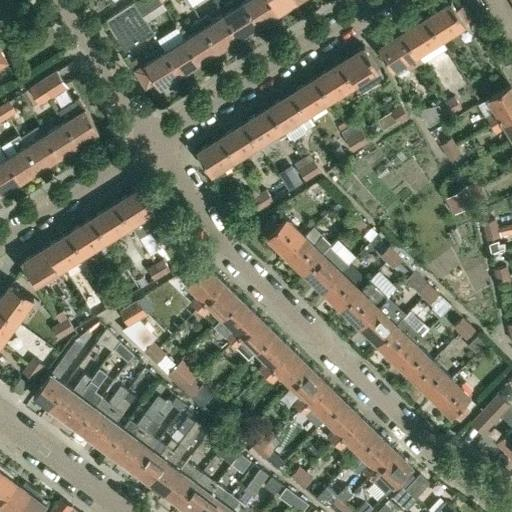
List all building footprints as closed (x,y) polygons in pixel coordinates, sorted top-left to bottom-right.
[(134,0),(103,20),(122,51),(151,32),(140,15),(144,13),(135,0),(134,0)] [(162,1),(161,0),(135,0),(144,13),(162,1)] [(244,0),(225,12),(239,36),(259,23),(244,0)] [(272,0),(244,0),(259,23),(279,11),(272,0)] [(272,0),(279,11),(295,0),(272,0)] [(463,3),(460,5),(456,7),(452,1),(427,16),(441,37),(465,22),(464,21),(472,16),(463,3)] [(225,12),(213,20),(208,12),(201,17),(220,47),(239,36),(225,12)] [(427,16),(403,31),(417,52),(441,37),(427,16)] [(197,30),(186,37),(200,60),(220,47),(201,17),(194,22),(197,30)] [(379,46),(392,68),(417,52),(403,31),(379,46)] [(186,37),(166,49),(180,72),(200,60),(186,37)] [(379,67),(365,45),(341,60),(355,82),(379,67)] [(180,72),(166,49),(135,69),(146,86),(156,80),(160,85),(180,72)] [(341,60),(317,75),(331,97),(355,82),(341,60)] [(57,68),(41,79),(52,97),(68,86),(65,81),(57,68)] [(317,75),(293,90),(307,112),(331,97),(317,75)] [(51,98),(52,97),(41,79),(40,80),(32,85),(42,102),(50,96),(51,98)] [(491,123),(511,109),(511,84),(510,82),(489,95),(497,108),(486,115),(491,123)] [(293,90),(269,104),(287,132),(290,138),(294,138),(305,131),(306,128),(314,123),(307,112),(293,90)] [(214,91),(195,98),(199,109),(218,102),(214,91)] [(454,111),(461,107),(462,107),(454,94),(446,98),(454,111)] [(79,96),(59,109),(81,143),(100,130),(79,96)] [(429,126),(454,111),(446,98),(439,103),(440,105),(421,113),(429,126)] [(9,99),(1,103),(9,116),(8,117),(15,128),(29,119),(21,108),(17,111),(9,99)] [(0,121),(8,117),(9,116),(1,103),(0,103),(0,121)] [(409,115),(401,103),(391,108),(388,103),(375,112),(385,128),(397,120),(398,122),(409,115)] [(269,104),(246,119),(260,141),(259,142),(266,153),(277,146),(275,142),(281,139),(279,137),(287,132),(269,104)] [(65,119),(46,131),(60,155),(81,143),(59,109),(58,109),(65,119)] [(511,109),(491,123),(496,131),(506,125),(511,134),(511,109)] [(246,119),(222,134),(236,156),(259,142),(260,141),(246,119)] [(357,121),(349,126),(361,145),(369,140),(357,121)] [(349,126),(341,131),(353,150),(361,145),(349,126)] [(46,131),(26,144),(41,167),(60,155),(46,131)] [(10,139),(17,149),(6,156),(21,179),(41,167),(26,144),(25,144),(19,134),(10,139)] [(198,149),(212,171),(236,156),(222,134),(198,149)] [(445,150),(457,143),(452,136),(440,143),(445,150)] [(457,143),(445,150),(450,158),(461,151),(457,143)] [(321,170),(320,169),(310,152),(302,157),(313,175),(321,170)] [(0,190),(1,192),(21,179),(6,156),(0,159),(0,190)] [(305,180),(313,175),(302,157),(294,162),(305,180)] [(285,177),(291,187),(300,182),(294,171),(285,177)] [(470,203),(475,200),(476,200),(471,192),(488,181),(487,179),(481,182),(477,177),(445,197),(455,213),(470,203)] [(490,184),(488,181),(471,192),(476,200),(475,200),(476,203),(488,196),(484,188),(490,184)] [(272,188),(277,195),(286,190),(281,182),(272,188)] [(169,228),(142,185),(117,200),(131,222),(131,223),(139,236),(150,229),(155,237),(169,228)] [(267,188),(258,193),(266,204),(274,200),(267,188)] [(250,198),(257,209),(266,204),(258,193),(250,198)] [(107,237),(131,223),(131,222),(117,200),(93,215),(107,237)] [(359,214),(353,208),(343,219),(349,224),(359,214)] [(366,221),(359,214),(349,224),(356,231),(366,221)] [(507,214),(483,220),(482,220),(485,230),(509,224),(507,214)] [(93,215),(69,230),(83,252),(107,237),(93,215)] [(268,233),(287,252),(305,233),(286,215),(279,222),(273,217),(263,228),(268,233)] [(487,238),(500,235),(511,231),(511,223),(509,224),(485,230),(487,238)] [(287,252),(305,269),(331,243),(313,225),(305,234),(305,233),(287,252)] [(69,230),(45,245),(59,267),(83,252),(69,230)] [(402,244),(398,240),(392,246),(390,244),(380,254),(386,260),(402,244)] [(489,242),(491,253),(506,249),(504,243),(498,244),(498,240),(489,242)] [(305,269),(323,287),(341,269),(342,270),(349,263),(330,245),(332,243),(331,243),(305,269)] [(409,251),(402,244),(386,260),(392,267),(409,251)] [(21,260),(25,266),(35,282),(59,267),(45,245),(21,260)] [(163,258),(155,262),(163,274),(170,269),(163,258)] [(148,266),(155,278),(163,274),(155,262),(148,266)] [(190,301),(197,307),(224,279),(207,262),(196,272),(188,281),(199,292),(190,301)] [(507,264),(494,267),(496,277),(509,273),(507,264)] [(433,285),(415,268),(407,277),(419,288),(417,289),(423,295),(433,285)] [(323,287),(342,305),(360,287),(342,270),(341,269),(323,287)] [(511,282),(509,273),(496,277),(498,285),(511,282)] [(370,277),(361,287),(360,287),(342,305),(360,323),(388,295),(370,277)] [(212,305),(223,315),(241,296),(224,279),(197,307),(203,314),(212,305)] [(34,296),(12,280),(0,297),(0,306),(17,319),(34,296)] [(107,307),(115,303),(107,291),(108,291),(103,284),(96,288),(107,307)] [(440,292),(433,285),(423,295),(430,302),(440,292)] [(123,298),(122,297),(116,286),(108,291),(107,291),(115,303),(123,298)] [(433,305),(430,308),(439,317),(452,304),(440,292),(430,303),(433,305)] [(360,323),(378,341),(410,309),(407,307),(404,310),(388,295),(360,323)] [(225,334),(231,341),(258,313),(241,296),(223,315),(233,325),(225,334)] [(129,324),(146,314),(148,312),(138,297),(119,308),(129,324)] [(0,306),(0,341),(0,342),(17,319),(0,306)] [(75,328),(75,327),(67,316),(63,309),(56,314),(60,320),(59,321),(67,333),(75,328)] [(422,322),(417,328),(406,318),(412,312),(410,309),(378,341),(397,359),(422,333),(421,332),(426,327),(422,322)] [(276,330),(258,313),(231,341),(248,357),(257,349),(257,348),(276,330)] [(453,325),(460,331),(469,321),(463,315),(453,325)] [(59,337),(67,333),(59,321),(51,325),(59,337)] [(466,338),(476,328),(469,321),(460,331),(454,337),(458,341),(463,335),(466,338)] [(107,327),(106,328),(99,338),(113,349),(114,347),(114,346),(119,338),(107,327)] [(293,346),(276,330),(257,348),(257,349),(268,359),(260,368),(265,374),(293,346)] [(397,359),(415,377),(433,358),(415,341),(422,334),(422,333),(397,359)] [(477,333),(467,344),(476,353),(487,342),(477,333)] [(75,338),(57,361),(33,394),(48,405),(65,382),(58,376),(64,367),(82,344),(75,338)] [(128,360),(133,353),(119,338),(114,346),(114,347),(128,360)] [(150,355),(157,362),(167,372),(176,362),(166,353),(166,352),(159,345),(150,355)] [(281,372),(291,382),(310,363),(293,346),(265,374),(273,381),(281,372)] [(45,363),(44,363),(33,355),(28,363),(40,371),(45,363)] [(415,377),(433,395),(451,376),(433,358),(415,377)] [(177,383),(183,389),(198,374),(182,359),(177,364),(176,362),(167,372),(167,373),(177,383)] [(34,379),(40,371),(28,363),(23,371),(34,379)] [(294,402),(300,408),(327,380),(310,363),(291,382),(303,393),(294,402)] [(99,367),(87,383),(86,383),(62,416),(77,427),(95,403),(88,398),(94,389),(106,373),(99,367)] [(183,389),(191,396),(201,407),(203,404),(212,394),(213,395),(214,394),(203,383),(210,376),(203,369),(198,374),(183,389)] [(145,392),(151,383),(132,371),(126,380),(145,392)] [(460,419),(471,408),(464,401),(470,394),(451,376),(433,395),(452,413),(453,413),(460,419)] [(22,393),(29,383),(21,377),(14,387),(22,393)] [(48,405),(62,416),(86,383),(80,378),(73,387),(65,382),(48,405)] [(315,406),(326,416),(344,397),(327,380),(300,408),(307,414),(315,406)] [(77,427),(92,438),(116,405),(123,396),(128,389),(121,384),(109,400),(101,395),(95,403),(77,427)] [(501,391),(501,394),(506,398),(510,398),(511,396),(511,387),(510,385),(505,385),(502,388),(501,391)] [(135,394),(128,389),(123,396),(130,401),(135,394)] [(511,404),(497,392),(470,421),(483,433),(501,414),(511,404)] [(107,449),(121,459),(157,410),(158,410),(166,399),(158,393),(137,421),(130,416),(124,425),(107,449)] [(186,402),(176,395),(171,402),(181,409),(186,402)] [(328,435),(335,441),(361,414),(344,397),(326,416),(336,426),(328,435)] [(511,428),(498,441),(511,456),(511,405),(511,404),(501,414),(511,424),(511,428)] [(101,444),(107,449),(124,425),(117,420),(123,411),(116,405),(92,438),(90,440),(99,446),(101,444)] [(223,405),(212,415),(218,422),(229,412),(223,405)] [(121,459),(135,470),(153,446),(159,438),(152,433),(164,416),(158,410),(157,410),(121,459)] [(235,418),(229,412),(218,422),(225,429),(235,418)] [(178,428),(185,432),(186,433),(196,419),(195,419),(188,414),(178,428)] [(350,439),(360,449),(378,431),(361,414),(335,441),(341,448),(350,439)] [(150,481),(165,492),(188,460),(187,459),(182,467),(175,462),(185,448),(203,423),(195,418),(195,419),(196,419),(186,433),(185,432),(178,442),(150,481)] [(228,437),(213,425),(203,438),(218,450),(226,439),(228,437)] [(363,468),(369,475),(396,448),(378,431),(360,449),(371,460),(363,468)] [(268,441),(267,441),(257,451),(265,458),(282,440),(275,434),(268,441)] [(251,445),(252,446),(257,451),(267,441),(261,435),(251,445)] [(135,470),(150,481),(178,442),(171,437),(160,452),(153,446),(135,470)] [(238,453),(240,450),(236,447),(226,459),(231,463),(231,462),(232,460),(232,461),(233,461),(238,453)] [(384,472),(395,483),(413,465),(396,448),(369,475),(376,481),(384,472)] [(360,449),(348,462),(358,472),(362,468),(363,468),(371,460),(360,449)] [(251,459),(245,454),(240,450),(238,453),(233,461),(232,461),(232,460),(231,462),(242,471),(251,459)] [(165,492),(179,503),(203,471),(188,460),(165,492)] [(304,487),(305,486),(320,469),(313,462),(306,470),(296,480),(304,487)] [(291,474),(296,480),(306,470),(300,464),(291,474)] [(261,466),(245,487),(254,493),(269,473),(261,466)] [(0,504),(18,481),(3,470),(0,473),(0,504)] [(179,503),(191,511),(194,511),(218,482),(203,471),(179,503)] [(402,484),(411,493),(415,497),(430,481),(419,472),(406,486),(402,483),(402,484)] [(283,483),(272,474),(264,484),(275,492),(283,483)] [(0,504),(0,511),(17,511),(33,491),(18,481),(0,504)] [(194,511),(217,511),(232,492),(218,482),(194,511)] [(317,495),(315,496),(324,503),(329,503),(336,495),(336,490),(328,483),(317,495)] [(402,484),(392,494),(402,503),(411,493),(402,484)] [(346,485),(338,493),(344,499),(352,491),(346,485)] [(297,494),(286,486),(279,495),(290,503),(297,494)] [(40,511),(47,502),(33,491),(17,511),(40,511)] [(239,511),(246,503),(238,497),(232,492),(217,511),(239,511)] [(336,495),(329,503),(335,509),(344,499),(338,493),(336,495)] [(309,502),(297,494),(290,503),(302,511),(309,502)] [(345,511),(351,506),(344,499),(335,509),(338,511),(345,511)] [(459,511),(446,499),(434,511),(459,511)] [(391,511),(394,509),(385,502),(377,511),(378,511),(391,511)] [(58,503),(50,511),(65,511),(66,509),(58,503)] [(239,511),(258,511),(247,504),(246,503),(239,511)]
